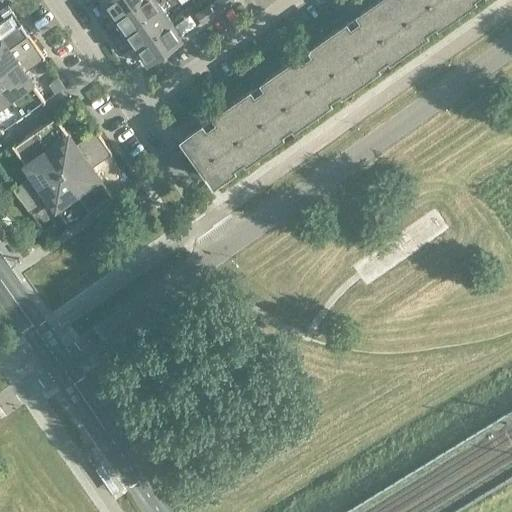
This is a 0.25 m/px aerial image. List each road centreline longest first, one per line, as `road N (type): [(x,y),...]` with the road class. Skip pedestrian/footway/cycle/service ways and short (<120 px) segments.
road 1 (tertiary): [(227,250),(511,47)]
road 2 (tertiary): [(0,405),(227,250)]
road 3 (residential): [(131,114),(294,0)]
road 4 (residential): [(227,250),(131,114)]
road 5 (residential): [(131,114),(52,0)]
